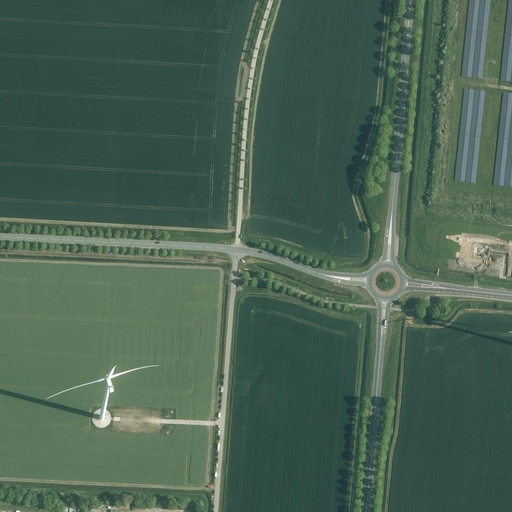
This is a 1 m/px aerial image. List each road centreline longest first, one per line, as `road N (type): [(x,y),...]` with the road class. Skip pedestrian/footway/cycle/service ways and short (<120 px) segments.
road 1 (secondary): [(387,265),(410,0)]
road 2 (unclassified): [(212,511),(236,249)]
road 3 (unclassified): [(236,249),(248,102),(270,0)]
road 4 (primary): [(236,249),(0,236)]
road 5 (primary): [(366,511),(385,297)]
road 6 (primary): [(369,280),(236,249)]
